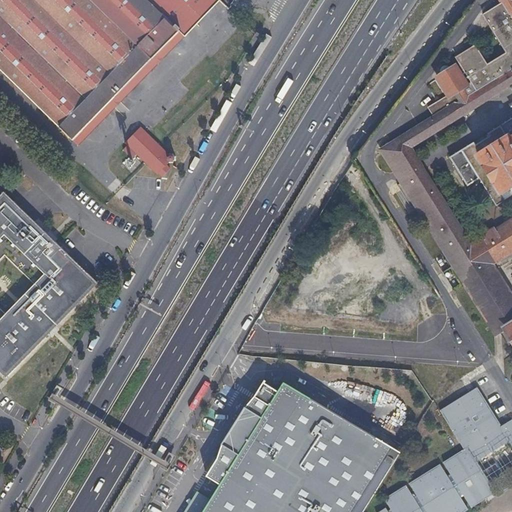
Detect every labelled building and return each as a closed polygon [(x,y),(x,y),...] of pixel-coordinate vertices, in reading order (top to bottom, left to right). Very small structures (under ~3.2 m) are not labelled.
[(178,31),(146,0),(7,0),(0,8),(0,70),(27,98),(77,146),(181,38),(176,33),(177,32),(178,31)] [(184,36),(196,24),(170,0),(146,0),(178,31),(184,36)] [(170,0),(196,24),(218,0),(170,0)] [(433,118),(381,149),(409,147),(511,83),(511,112),(489,127),(490,129),(476,138),(475,136),(450,151),(459,167),(467,180),(480,173),(498,203),(511,194),(511,0),(499,0),(501,2),(482,14),(506,52),(486,64),(475,45),(455,57),(464,72),(460,75),(454,65),(448,69),(447,69),(447,68),(446,68),(445,68),(445,67),(444,68),(443,68),(442,68),(442,69),(441,69),(441,70),(441,71),(441,72),(441,73),(436,77),(447,95),(426,107),(433,118)] [(140,127),(137,130),(150,143),(149,144),(150,146),(152,144),(157,149),(159,146),(140,127)] [(175,156),(172,154),(168,154),(159,146),(157,149),(152,144),(150,146),(149,144),(150,143),(137,130),(124,143),(145,163),(156,175),(158,174),(166,165),(168,163),(173,163),(175,161),(175,156)] [(409,147),(381,149),(463,280),(495,333),(505,326),(511,322),(511,297),(490,264),(511,250),(511,218),(495,229),(493,227),(482,234),(483,237),(470,245),(432,184),(409,147)] [(166,165),(158,174),(161,177),(169,169),(166,165)] [(4,194),(0,198),(0,373),(6,379),(98,286),(4,194)] [(339,224),(350,235),(359,226),(347,214),(339,224)] [(342,270),(329,282),(339,293),(352,281),(342,270)] [(389,300),(384,310),(397,316),(402,306),(389,300)] [(362,511),(400,452),(278,380),(274,386),(259,378),(238,403),(215,441),(212,456),(200,474),(218,484),(209,499),(200,511),(362,511)] [(379,511),(466,511),(467,511),(459,498),(463,496),(472,510),(496,495),(477,463),(510,444),(511,447),(511,421),(502,427),(478,388),(439,412),(463,451),(443,464),(450,476),(448,477),(441,465),(409,485),(417,497),(413,499),(406,487),(384,500),(390,511),(388,511),(386,508),(379,511)]
